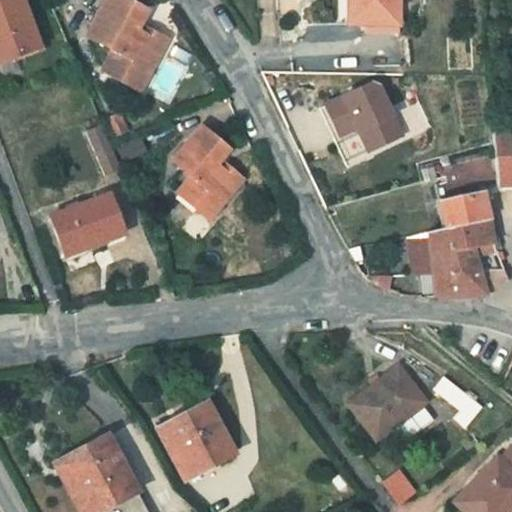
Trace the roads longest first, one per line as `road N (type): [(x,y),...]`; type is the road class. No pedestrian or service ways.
road 1 (residential): [(0,341),(345,300)]
road 2 (residential): [(193,0),(278,142),(345,300)]
road 3 (residential): [(345,300),(511,321)]
